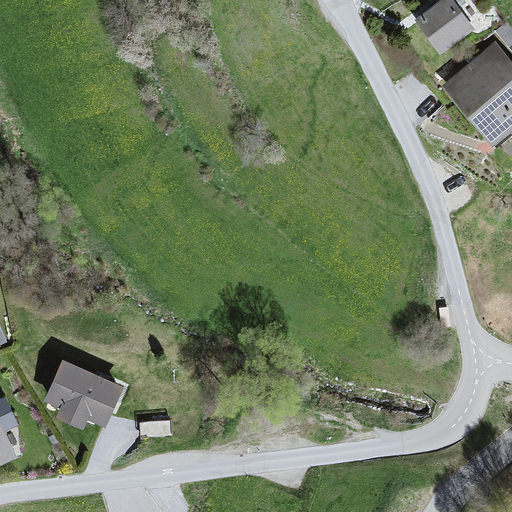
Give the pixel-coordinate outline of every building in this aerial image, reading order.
[(457,0),(453,0),(423,20),(447,56),(480,34),(457,0)] [(511,59),(500,45),(451,85),(503,149),(511,141),(511,59)] [(0,299),(0,351),(18,344),(0,299)] [(71,360),(51,401),(112,431),(132,390),(71,360)] [(1,405),(0,405),(0,473),(24,464),(1,405)]
